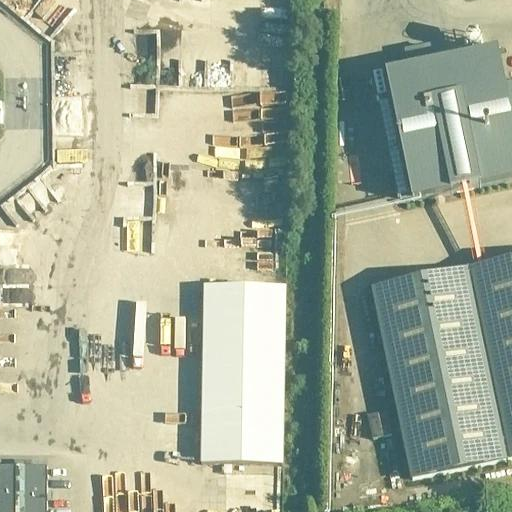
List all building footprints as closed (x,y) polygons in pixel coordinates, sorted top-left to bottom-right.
[(273,44),(248,43),(247,57),(273,57),(273,44)] [(403,58),(406,71),(427,65),(424,52),(403,58)] [(451,197),(511,184),(511,88),(504,90),(497,54),(385,77),(400,150),(405,173),(404,173),(411,205),(451,197)] [(261,86),(261,64),(218,64),(218,85),(261,86)] [(263,88),(293,86),(292,64),(261,65),(263,88)] [(88,161),(90,187),(99,186),(97,161),(88,161)] [(209,170),(214,184),(225,180),(220,166),(209,170)] [(170,168),(172,194),(189,193),(186,167),(170,168)] [(249,225),(263,226),(268,187),(266,186),(267,171),(247,168),(242,206),(251,207),(249,225)] [(2,205),(19,229),(34,218),(17,194),(2,205)] [(408,263),(407,247),(362,248),(362,265),(408,263)] [(413,264),(364,266),(365,282),(413,279),(413,264)] [(511,462),(511,265),(370,296),(411,485),(511,462)] [(283,470),(286,292),(205,291),(202,469),(283,470)] [(172,442),(161,444),(166,477),(177,475),(172,442)] [(0,470),(0,511),(46,511),(47,471),(25,471),(25,466),(15,466),(15,471),(0,470)] [(151,511),(165,511),(165,502),(151,503),(151,511)]
